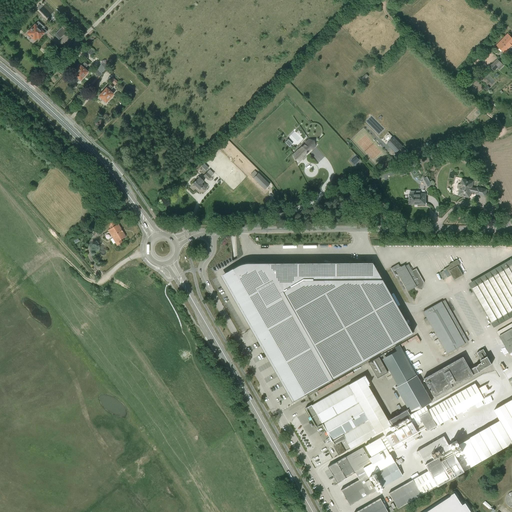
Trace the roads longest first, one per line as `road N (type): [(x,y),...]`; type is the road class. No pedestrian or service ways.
road 1 (unclassified): [(335,511),(203,278),(210,231)]
road 2 (unclassified): [(210,231),(511,229)]
road 3 (primary): [(312,511),(199,312)]
road 4 (primary): [(121,186),(0,66)]
road 5 (track): [(0,176),(94,282)]
